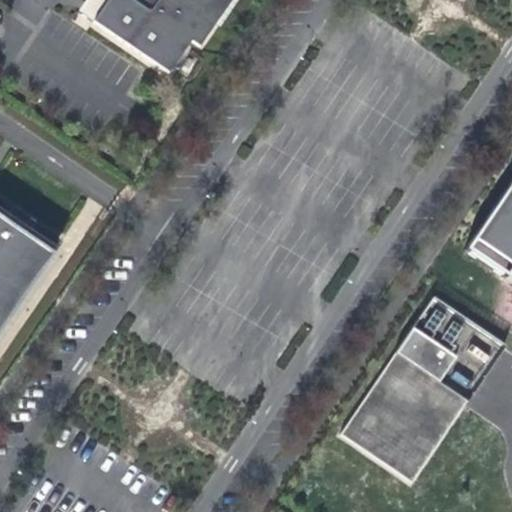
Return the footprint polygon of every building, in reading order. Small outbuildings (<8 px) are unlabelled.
[(107,0),(85,0),(77,13),(92,24),(107,0)] [(168,75),(190,42),(198,47),(214,24),(229,0),(107,0),(92,24),(168,75)] [(229,0),(214,24),(218,26),(235,0),(229,0)] [(511,180),(464,252),(504,279),(511,266),(511,180)] [(0,318),(45,252),(0,221),(0,318)] [(341,438),(410,484),(501,345),(431,300),(341,438)]
